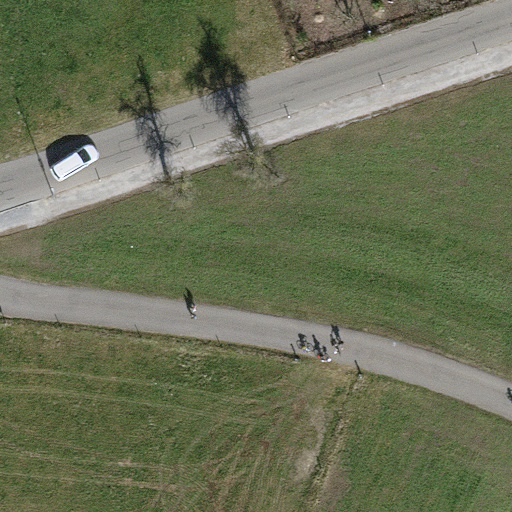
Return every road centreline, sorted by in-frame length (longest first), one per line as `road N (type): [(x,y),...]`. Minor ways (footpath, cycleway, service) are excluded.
road 1 (unclassified): [(511,16),(0,185)]
road 2 (track): [(0,297),(299,340),(452,375),(511,402)]
